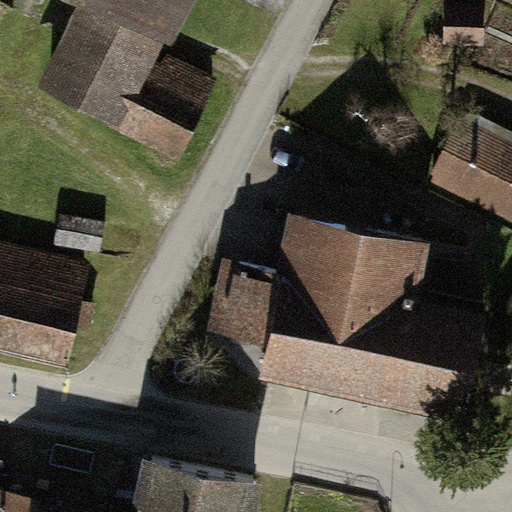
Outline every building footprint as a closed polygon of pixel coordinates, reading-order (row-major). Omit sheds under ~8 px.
[(90,0),(55,70),(58,87),(120,119),(122,115),(179,144),(214,78),(174,57),(159,84),(141,75),(179,0),(90,0)] [(482,9),(450,9),(451,38),(482,37),(482,9)] [(511,145),(465,121),(436,175),(511,214),(511,145)] [(288,271),(243,262),(230,321),(276,332),(268,366),(355,383),(391,231),(366,225),(373,196),(307,183),(288,271)] [(110,222),(63,213),(57,243),(104,252),(110,222)] [(391,231),(355,383),(397,393),(417,297),(430,239),(391,231)] [(78,301),(87,265),(1,245),(0,251),(0,341),(64,357),(73,322),(89,326),(94,305),(78,301)] [(417,297),(397,393),(466,408),(488,313),(417,297)] [(511,309),(496,338),(511,346),(511,309)] [(146,511),(76,511),(0,496),(0,511),(248,511),(256,475),(158,455),(146,511)]
